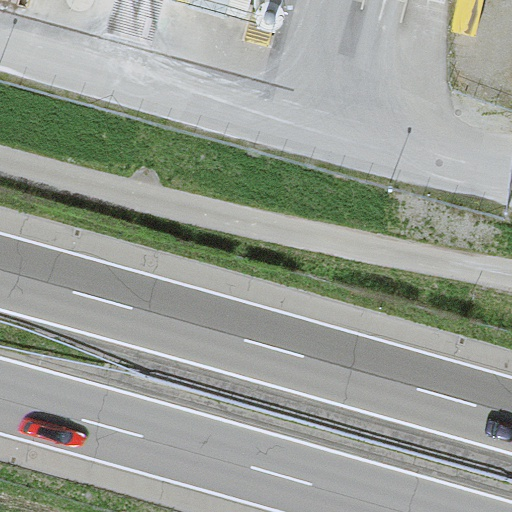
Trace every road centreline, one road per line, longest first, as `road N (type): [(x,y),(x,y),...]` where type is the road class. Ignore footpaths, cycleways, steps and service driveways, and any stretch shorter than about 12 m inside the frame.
road 1 (motorway): [(511,416),(0,272)]
road 2 (motorway): [(0,397),(404,511)]
